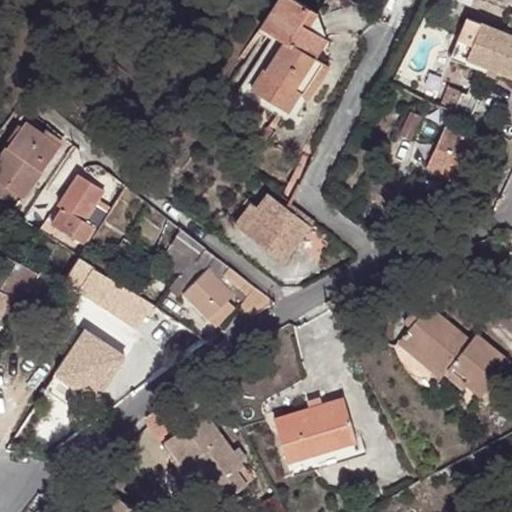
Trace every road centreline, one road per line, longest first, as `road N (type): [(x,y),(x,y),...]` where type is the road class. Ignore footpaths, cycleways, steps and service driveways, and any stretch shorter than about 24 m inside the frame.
road 1 (residential): [(511,218),(383,262),(302,302),(219,349),(25,487)]
road 2 (unknown): [(302,302),(228,257),(45,108)]
road 3 (unknown): [(383,262),(332,211),(324,173),(407,0)]
